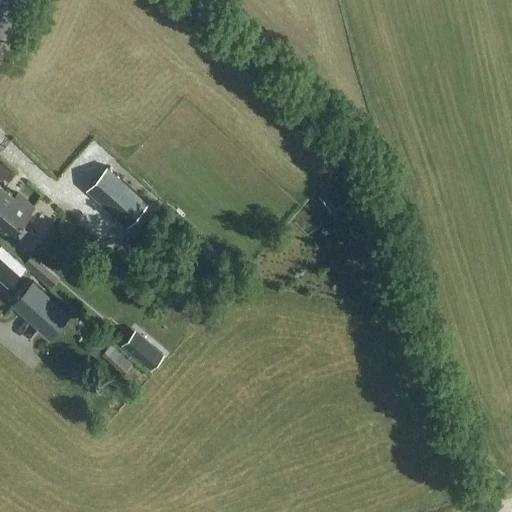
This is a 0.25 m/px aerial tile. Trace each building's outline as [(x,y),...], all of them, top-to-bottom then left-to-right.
[(369,169),(361,172),(370,201),(376,199),(394,192),(384,164),(369,169)] [(126,226),(129,222),(147,203),(120,178),(107,166),(86,190),(126,226)] [(0,185),(0,230),(22,249),(35,233),(22,222),(34,207),(17,194),(14,197),(0,185)] [(0,277),(10,286),(20,275),(26,268),(24,267),(1,246),(0,247),(0,277)] [(32,258),(24,267),(26,268),(28,270),(41,281),(52,290),(60,281),(32,258)] [(54,333),(71,314),(31,279),(14,298),(54,333)] [(106,341),(97,334),(87,346),(95,353),(106,341)] [(144,339),(133,352),(151,368),(163,355),(144,339)] [(111,343),(101,354),(102,355),(123,374),(134,362),(112,344),(111,343)]
